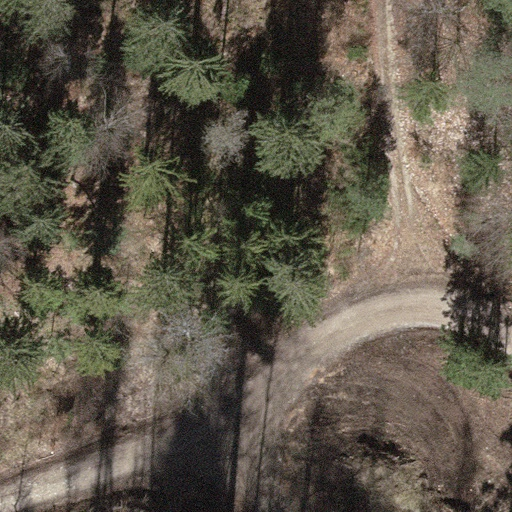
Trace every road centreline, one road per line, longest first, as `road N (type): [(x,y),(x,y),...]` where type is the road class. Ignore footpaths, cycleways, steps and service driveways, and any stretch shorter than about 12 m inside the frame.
road 1 (track): [(511,336),(417,288),(296,338),(239,426),(276,511)]
road 2 (track): [(239,426),(0,505)]
